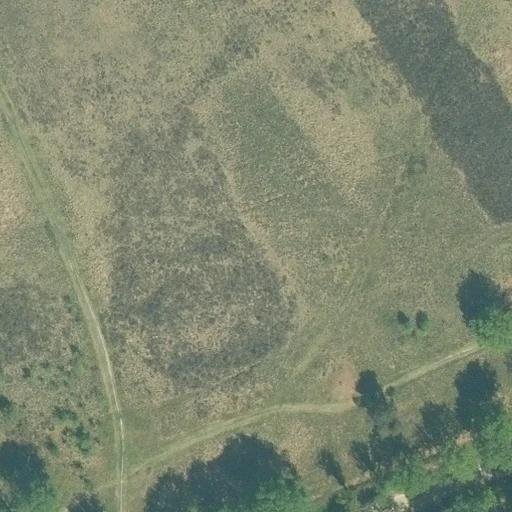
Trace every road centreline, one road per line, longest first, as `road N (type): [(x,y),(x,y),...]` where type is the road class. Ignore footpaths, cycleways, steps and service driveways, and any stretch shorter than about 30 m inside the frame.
road 1 (unclassified): [(369,511),(511,460)]
road 2 (track): [(511,468),(396,511)]
